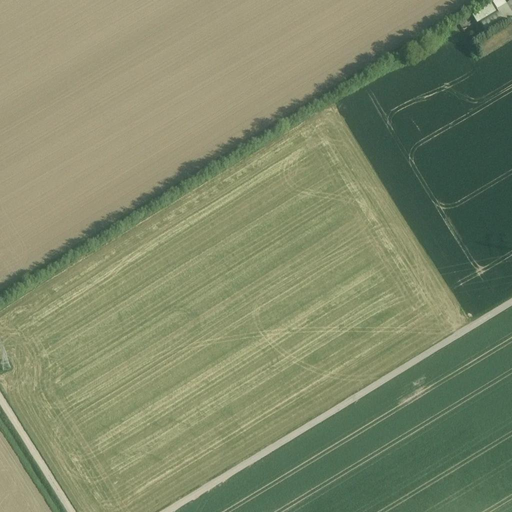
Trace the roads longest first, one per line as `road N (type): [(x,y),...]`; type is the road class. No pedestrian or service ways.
road 1 (unclassified): [(511,303),(166,511)]
road 2 (unclassified): [(75,511),(0,394)]
